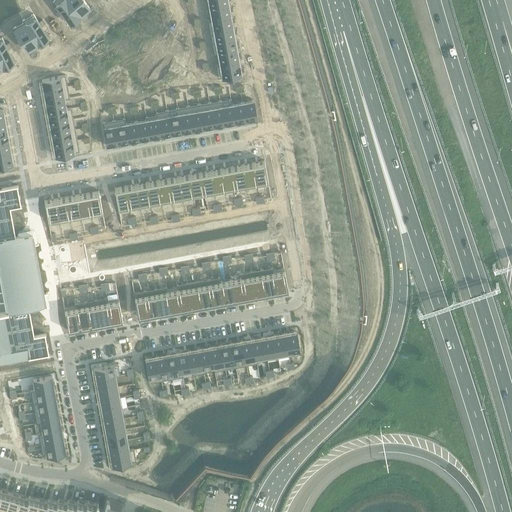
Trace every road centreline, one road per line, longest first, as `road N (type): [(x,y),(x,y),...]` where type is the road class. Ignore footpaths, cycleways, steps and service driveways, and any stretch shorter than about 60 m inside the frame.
road 1 (residential): [(16,84),(34,184),(267,144),(298,283),(298,295),(282,310),(66,350),(86,458),(79,476)]
road 2 (motorway): [(350,31),(394,236),(396,315),(372,376),(283,470),(262,511)]
road 3 (motorway): [(350,31),(502,511)]
road 4 (motorway): [(382,0),(511,410)]
road 5 (motorway): [(511,250),(433,0)]
road 6 (motorway): [(295,511),(325,469),(379,450),(432,460),(460,481),(479,511)]
road 7 (residential): [(16,84),(133,0)]
